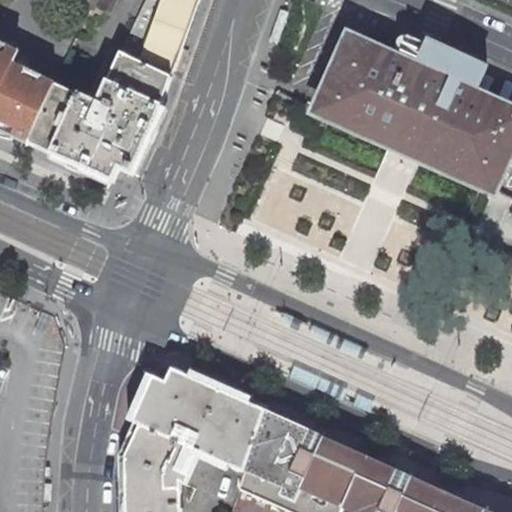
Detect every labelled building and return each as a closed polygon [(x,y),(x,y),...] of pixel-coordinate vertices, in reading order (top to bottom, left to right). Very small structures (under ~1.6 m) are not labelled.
[(89,0),(88,3),(107,11),(112,0),(89,0)] [(168,74),(192,0),(139,0),(116,48),(168,74)] [(277,46),(289,13),(281,10),(270,44),(277,46)] [(415,58),(343,27),(307,108),(305,113),(387,150),(419,164),(495,197),(511,156),(511,102),(478,87),(415,58)] [(426,34),(415,58),(478,87),(490,63),(426,34)] [(17,47),(0,38),(0,50),(13,57),(17,47)] [(168,74),(116,48),(109,44),(86,92),(54,76),(34,120),(25,138),(110,177),(116,164),(129,170),(156,110),(168,74)] [(0,126),(25,138),(34,120),(54,76),(13,57),(0,50),(0,126)] [(178,511),(179,476),(188,480),(200,449),(243,464),(264,406),(171,363),(164,380),(148,373),(139,396),(132,412),(130,418),(136,420),(120,453),(119,511),(178,511)] [(312,450),(298,444),(306,424),(300,420),(264,406),(243,464),(235,486),(293,511),(318,511),(347,448),(319,435),(312,450)] [(399,470),(347,448),(318,511),(495,511),(413,476),(405,493),(391,487),(399,470)] [(55,483),(47,483),(46,500),(54,500),(55,483)]
